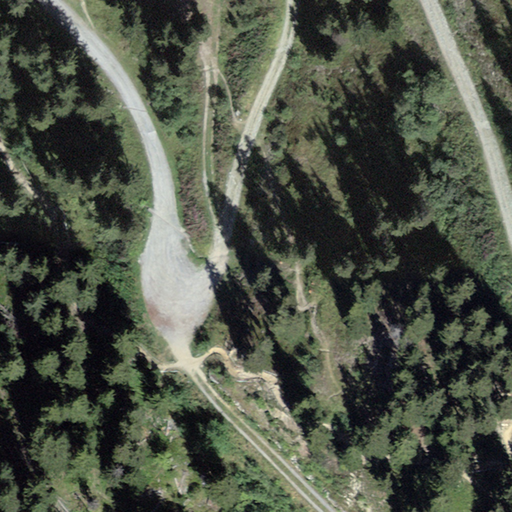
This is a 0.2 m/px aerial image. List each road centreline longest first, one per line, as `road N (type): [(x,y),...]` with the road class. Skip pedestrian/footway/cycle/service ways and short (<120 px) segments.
road 1 (track): [(171,303),(163,167),(127,86),(48,0)]
road 2 (track): [(293,0),(214,269),(199,292),(171,303)]
road 3 (track): [(171,303),(177,340),(198,378),(329,511)]
road 4 (track): [(185,0),(211,67),(208,164),(222,245)]
road 5 (track): [(511,221),(490,144),(429,0)]
